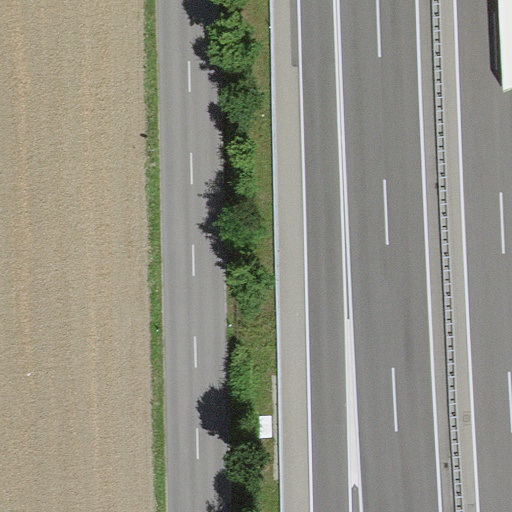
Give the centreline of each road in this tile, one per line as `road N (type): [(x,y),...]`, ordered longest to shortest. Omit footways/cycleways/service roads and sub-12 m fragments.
road 1 (motorway): [(358,0),(388,511)]
road 2 (motorway): [(505,511),(478,0)]
road 3 (motorway): [(298,0),(310,511)]
road 4 (tertiary): [(189,511),(179,0)]
